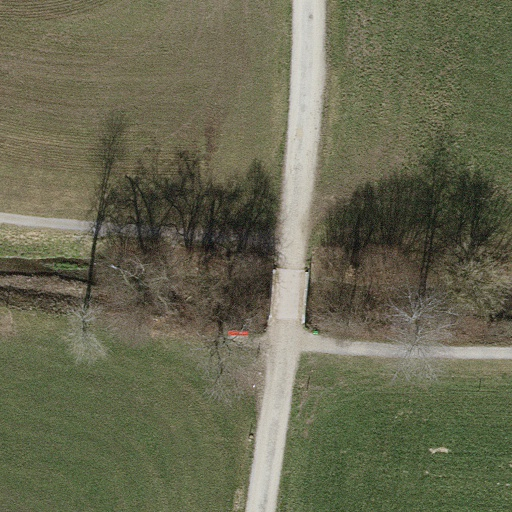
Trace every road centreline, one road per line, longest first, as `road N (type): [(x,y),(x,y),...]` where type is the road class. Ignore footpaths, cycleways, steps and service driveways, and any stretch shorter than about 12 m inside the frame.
road 1 (track): [(294,249),(308,0)]
road 2 (track): [(260,511),(288,337)]
